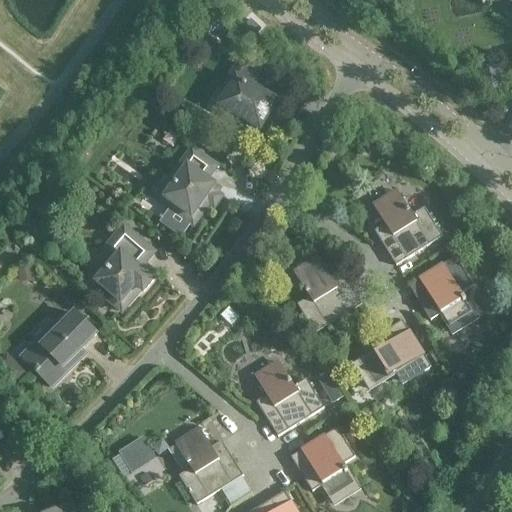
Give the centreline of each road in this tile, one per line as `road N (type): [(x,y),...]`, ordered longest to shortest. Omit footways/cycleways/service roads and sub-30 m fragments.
road 1 (residential): [(0,498),(165,348)]
road 2 (residential): [(165,348),(281,197)]
road 3 (unclassified): [(496,144),(365,40)]
road 4 (unclassified): [(349,67),(476,165)]
road 5 (residential): [(266,463),(246,429),(165,348)]
road 6 (residential): [(386,298),(365,255),(281,197)]
road 7 (residential): [(281,197),(349,67)]
